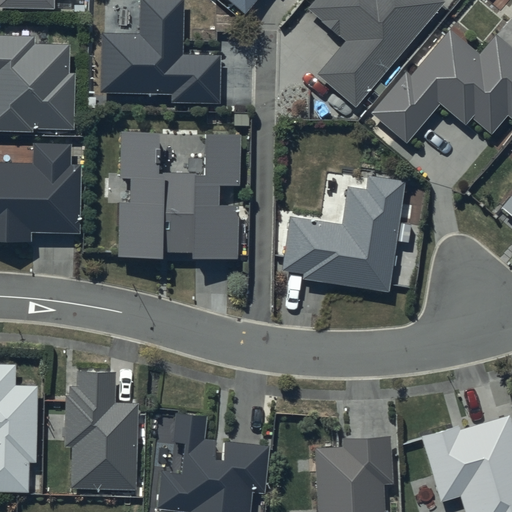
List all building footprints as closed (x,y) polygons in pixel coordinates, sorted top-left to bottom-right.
[(138,0),(138,29),(100,29),(100,88),(170,88),(170,98),(218,98),(219,52),(181,52),(180,0),(138,0)] [(233,0),(243,8),(250,0),(233,0)] [(440,0),(311,0),(308,4),(322,16),(320,19),(336,33),(338,30),(345,36),(316,71),(355,104),(440,0)] [(370,108),(404,139),(438,99),(463,120),(470,113),(489,130),(505,111),(511,115),(511,113),(511,45),(495,31),(478,51),(448,26),(409,72),(405,68),(370,108)] [(30,32),(0,31),(0,125),(27,126),(27,124),(70,125),(71,70),(65,70),(65,42),(30,41),(30,32)] [(153,126),(115,126),(114,174),(124,174),(123,198),(113,198),(112,251),(154,252),(154,248),(183,248),(183,253),(232,253),(233,202),(210,201),(211,179),(234,179),(234,133),(200,133),(200,171),(153,170),(153,126)] [(29,160),(0,159),(0,236),(26,237),(27,228),(75,230),(77,160),(67,160),(68,141),(29,140),(29,160)] [(342,221),(289,214),(280,267),(301,270),(301,275),(387,289),(403,178),(366,173),(364,186),(347,184),(342,221)] [(511,188),(500,203),(511,213),(511,188)] [(0,360),(0,488),(24,488),(24,460),(32,460),(32,382),(11,382),(11,361),(0,360)] [(67,443),(67,485),(132,486),(133,401),(111,400),(111,367),(72,366),(72,383),(65,383),(65,393),(62,393),(61,443),(67,443)] [(205,413),(174,409),(171,437),(182,439),(179,470),(159,468),(155,503),(188,507),(187,511),(246,511),(250,488),(262,490),(267,443),(202,436),(205,413)] [(457,423),(420,434),(438,499),(459,493),(464,511),(511,511),(511,424),(508,412),(458,426),(457,423)] [(386,431),(337,433),(337,443),(310,444),(313,511),(380,511),(379,480),(388,480),(386,431)]
